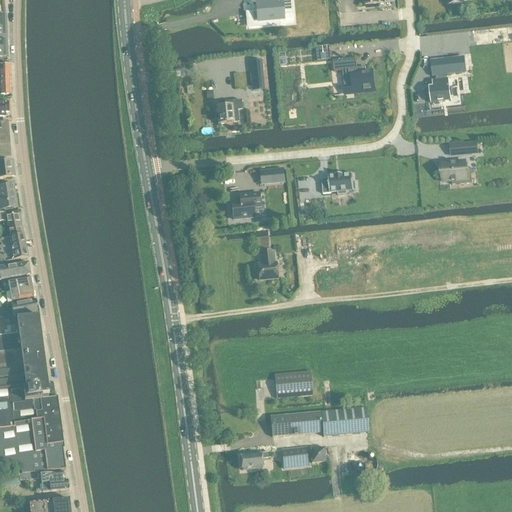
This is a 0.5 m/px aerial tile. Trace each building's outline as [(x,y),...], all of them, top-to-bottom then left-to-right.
[(273,0),(273,3),(256,5),(257,12),(258,23),(267,22),(280,21),(283,21),(282,13),(291,13),(289,0),(273,0)] [(329,47),(316,48),(318,61),(331,60),(329,47)] [(434,89),(430,89),(431,104),(451,102),(449,80),(447,80),(446,76),(461,74),(460,58),(430,62),(432,78),(437,77),(438,81),(433,82),(434,89)] [(343,72),(345,90),(353,89),(354,95),(375,93),(373,73),(367,74),(362,74),(362,69),(357,69),(356,59),(333,62),(334,73),(343,72)] [(265,91),(262,61),(250,62),(253,92),(265,91)] [(0,81),(11,81),(11,66),(0,66),(0,81)] [(11,81),(0,81),(0,96),(11,96),(11,81)] [(224,108),(217,108),(218,125),(239,123),(237,111),(242,111),(241,101),(224,103),(224,108)] [(9,113),(9,103),(0,103),(0,117),(5,118),(5,114),(9,113)] [(0,159),(12,158),(8,122),(0,123),(0,159)] [(476,143),(463,145),(464,156),(477,154),(476,143)] [(0,180),(6,180),(6,178),(15,178),(13,163),(0,164),(0,180)] [(465,163),(442,165),(443,183),(452,182),(459,182),(459,185),(472,184),(471,169),(466,169),(465,163)] [(378,178),(381,209),(405,207),(401,164),(395,164),(396,177),(378,178)] [(284,170),(259,172),(261,185),(285,183),(284,170)] [(329,180),(322,180),(323,195),(331,194),(338,193),(338,196),(347,196),(346,192),(353,192),(354,192),(356,192),(355,183),(353,183),(352,175),(352,176),(343,177),(343,175),(340,176),(336,176),(335,176),(335,177),(329,178),(329,177),(328,177),(329,180)] [(0,207),(0,210),(1,211),(4,210),(17,208),(14,185),(0,187),(0,207)] [(241,204),(232,205),(233,221),(255,219),(254,209),(260,208),(259,195),(240,197),(241,204)] [(10,239),(24,236),(20,215),(6,217),(6,214),(3,215),(3,214),(0,214),(0,222),(7,222),(10,239)] [(0,263),(4,264),(28,259),(24,237),(24,236),(10,239),(0,240),(0,263)] [(278,280),(277,264),(274,264),(273,252),(260,254),(261,266),(258,266),(259,282),(278,280)] [(0,281),(29,277),(31,277),(29,264),(4,268),(4,264),(0,264),(0,281)] [(10,293),(32,289),(30,279),(8,283),(10,293)] [(32,289),(10,293),(12,303),(33,299),(32,289)] [(36,300),(11,305),(14,319),(39,313),(36,300)] [(29,402),(48,399),(39,332),(37,318),(15,321),(17,335),(0,336),(0,389),(27,387),(29,402)] [(274,377),(276,401),(313,397),(310,374),(274,377)] [(57,398),(48,399),(29,402),(27,387),(0,389),(0,429),(15,428),(14,425),(44,421),(48,447),(64,444),(57,398)] [(272,439),(323,434),(323,439),(369,435),(366,410),(270,419),(272,439)] [(0,429),(0,466),(1,466),(1,468),(15,465),(15,466),(21,465),(22,474),(38,473),(66,470),(63,450),(65,449),(64,444),(48,447),(44,421),(14,425),(15,428),(0,429)] [(325,449),(310,450),(311,465),(326,464),(325,449)] [(284,471),(308,468),(306,450),(282,452),(284,471)] [(270,455),(261,456),(260,455),(252,456),(252,458),(243,459),(243,458),(241,458),(242,472),(262,470),(261,461),(270,460),(270,455)] [(22,474),(20,475),(21,482),(31,481),(31,483),(36,482),(36,480),(39,480),(38,473),(22,474)] [(68,482),(67,482),(66,482),(65,473),(41,476),(42,493),(69,490),(68,482)] [(70,511),(69,500),(29,504),(30,511),(70,511)]
